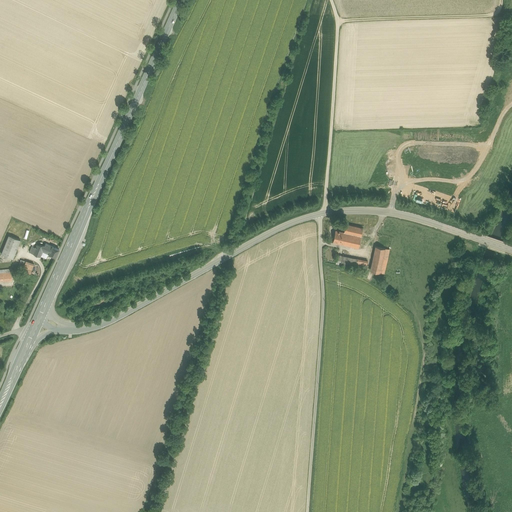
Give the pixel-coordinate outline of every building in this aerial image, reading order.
[(346,229),(337,227),(334,241),(361,247),(362,244),(374,247),(376,237),(366,234),(368,226),(348,222),(346,229)] [(21,240),(8,235),(1,254),(14,259),(21,240)] [(36,247),(34,253),(41,257),(43,252),(55,258),(59,249),(46,243),(46,245),(38,244),(36,247)] [(389,250),(375,247),(370,271),(383,274),(389,250)] [(371,259),(340,253),(338,264),(369,270),(371,259)] [(26,261),(21,259),(17,269),(22,271),(26,261)] [(34,264),(26,261),(22,271),(31,274),(34,264)] [(12,268),(0,268),(0,281),(13,281),(12,268)]
